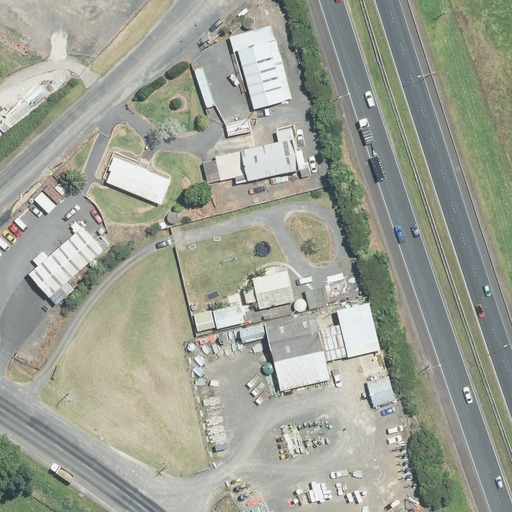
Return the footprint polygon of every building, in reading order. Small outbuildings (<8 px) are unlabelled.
[(241,43),(259,106),(294,96),(276,33),(241,43)] [(248,115),(224,119),(227,136),(251,131),(248,115)] [(303,161),(295,129),(242,143),(251,174),(303,161)] [(117,162),(109,184),(161,202),(168,180),(117,162)] [(75,193),(69,186),(49,204),(55,211),(75,193)] [(27,217),(20,210),(5,225),(13,232),(27,217)] [(102,247),(83,226),(35,267),(53,288),(102,247)] [(266,274),(253,276),(254,289),(245,290),(247,304),(258,303),(259,309),(297,302),(291,271),(276,272),(276,266),(265,266),(266,274)] [(198,299),(189,301),(193,319),(199,318),(202,317),(198,299)] [(264,322),(279,391),(334,379),(319,310),(264,322)] [(239,312),(199,318),(201,328),(240,322),(239,312)] [(242,335),(186,342),(189,363),(202,362),(200,349),(243,343),(242,335)] [(390,378),(367,383),(372,406),(396,400),(390,378)] [(392,403),(385,405),(391,427),(398,425),(392,403)] [(330,410),(280,425),(285,446),(299,442),(303,456),(341,444),(330,410)] [(402,433),(381,441),(384,450),(405,443),(402,433)] [(382,461),(362,468),(365,477),(386,470),(382,461)]
